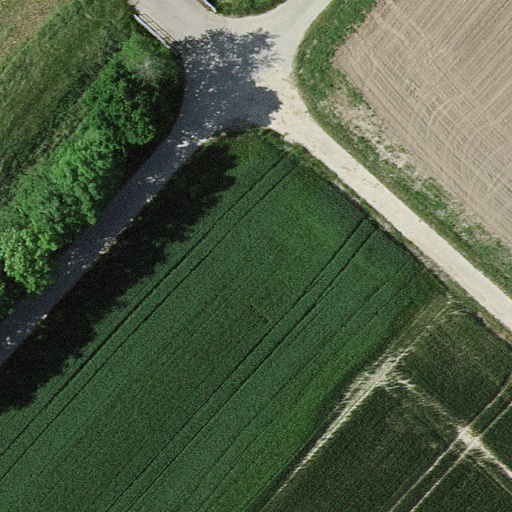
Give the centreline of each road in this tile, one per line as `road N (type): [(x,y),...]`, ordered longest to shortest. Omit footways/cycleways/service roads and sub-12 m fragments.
road 1 (track): [(160,0),(511,309)]
road 2 (track): [(306,0),(0,341)]
